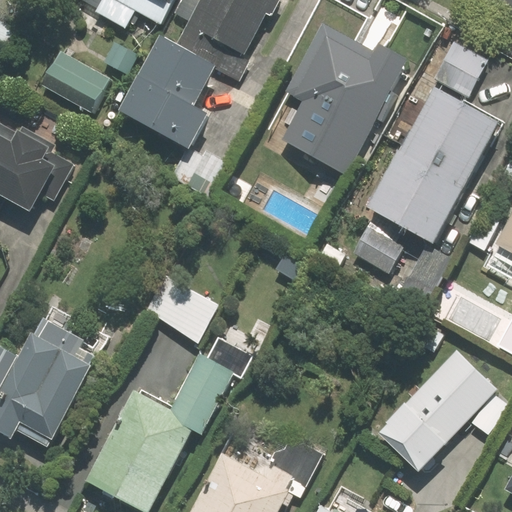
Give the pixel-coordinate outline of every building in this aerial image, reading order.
[(106,0),(100,13),(127,28),(136,11),(164,26),(178,0),(106,0)] [(206,0),(206,2),(202,0),(191,0),(182,18),(193,24),(180,46),(164,37),(123,111),(191,149),(211,114),(197,107),(218,68),(243,82),(253,63),(246,59),(271,13),(274,15),(282,0),(206,0)] [(20,29),(0,21),(0,41),(13,46),(20,29)] [(373,50),(322,21),(285,91),(300,101),(282,139),(345,176),(414,63),(378,43),(373,50)] [(460,43),(440,80),(472,98),(493,61),(460,43)] [(142,56),(116,44),(106,64),(132,76),(142,56)] [(67,55),(48,88),(98,116),(117,84),(67,55)] [(440,243),(505,122),(442,89),(409,151),(406,150),(374,208),(440,243)] [(0,122),(0,211),(9,196),(37,212),(46,196),(56,201),(77,166),(54,153),(56,150),(26,133),(24,137),(0,122)] [(212,199),(230,166),(195,147),(177,179),(212,199)] [(511,254),(511,210),(494,245),(511,254)] [(409,248),(373,228),(359,256),(393,275),(409,248)] [(454,262),(430,248),(403,297),(424,308),(433,292),(436,294),(454,262)] [(169,277),(149,312),(202,342),(222,306),(169,277)] [(511,317),(497,346),(511,353),(511,317)] [(88,346),(51,325),(43,341),(36,337),(23,361),(1,349),(0,351),(0,433),(16,443),(22,433),(50,449),(94,369),(93,368),(98,359),(85,352),(88,346)] [(425,325),(415,342),(432,351),(442,334),(425,325)] [(377,432),(417,472),(499,391),(456,350),(377,432)] [(140,391),(91,480),(149,511),(150,511),(197,429),(205,434),(237,375),(203,355),(173,409),(140,391)] [(304,497),(328,454),(309,444),(281,450),(273,463),(267,459),(260,471),(228,453),(196,511),(281,511),(287,502),(294,506),(300,495),(304,497)] [(349,472),(339,489),(371,506),(380,489),(349,472)]
